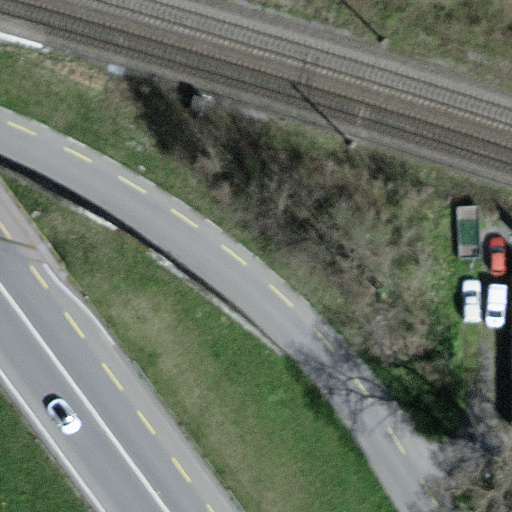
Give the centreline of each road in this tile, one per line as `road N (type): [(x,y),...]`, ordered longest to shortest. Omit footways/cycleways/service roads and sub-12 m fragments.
road 1 (unclassified): [(419,511),(336,375),(280,314),(147,218),(0,139)]
road 2 (primary): [(0,281),(167,511)]
